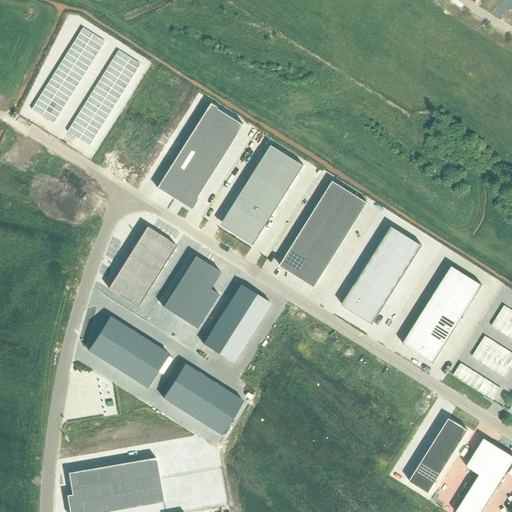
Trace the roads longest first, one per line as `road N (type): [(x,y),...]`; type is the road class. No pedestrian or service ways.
road 1 (unclassified): [(511,434),(128,192)]
road 2 (unclassified): [(128,192),(97,251),(66,356),(46,511)]
road 3 (unclassified): [(128,192),(12,120)]
